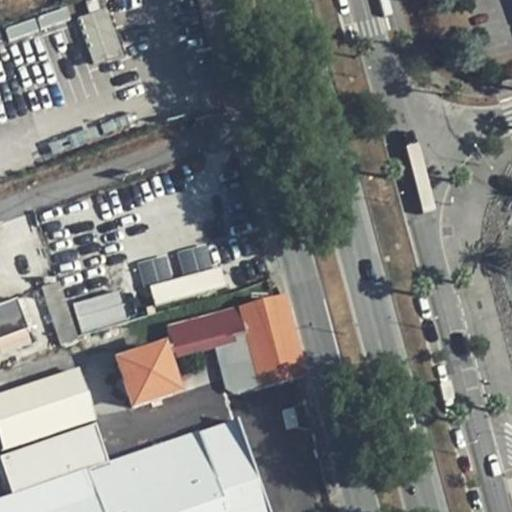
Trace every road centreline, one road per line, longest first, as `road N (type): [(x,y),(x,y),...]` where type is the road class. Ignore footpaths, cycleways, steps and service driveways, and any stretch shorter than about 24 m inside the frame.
road 1 (primary): [(223,0),(364,511)]
road 2 (primary): [(426,511),(287,0)]
road 3 (tertiary): [(480,452),(399,150)]
road 4 (unknown): [(0,133),(241,61)]
road 5 (tertiary): [(399,150),(359,0)]
